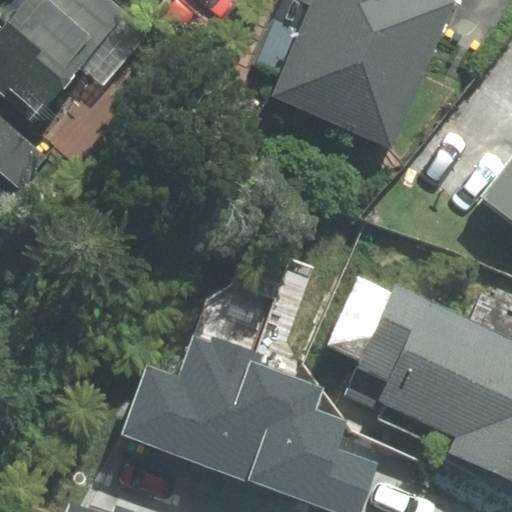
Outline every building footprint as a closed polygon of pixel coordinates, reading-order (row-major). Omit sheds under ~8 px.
[(24,43),(0,71),(0,82),(41,117),(130,12),(115,0),(17,0),(9,10),(17,17),(7,28),(24,43)] [(315,0),(278,93),(397,145),(459,0),(315,0)] [(0,112),(0,165),(24,185),(50,154),(0,112)] [(511,160),(488,192),(511,211),(511,160)] [(511,473),(511,332),(404,283),(353,393),(385,408),(390,398),(465,433),(454,455),(470,462),(473,456),(511,473)]
